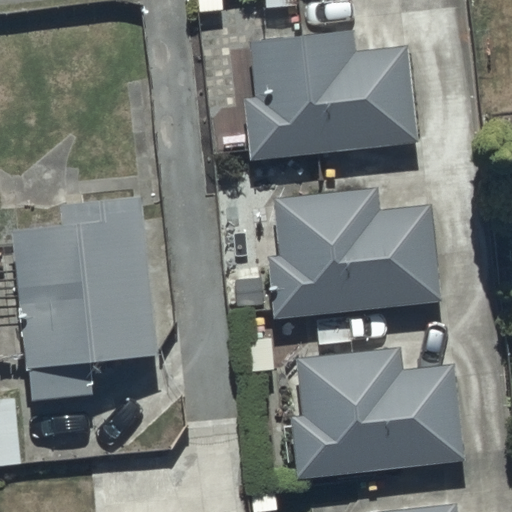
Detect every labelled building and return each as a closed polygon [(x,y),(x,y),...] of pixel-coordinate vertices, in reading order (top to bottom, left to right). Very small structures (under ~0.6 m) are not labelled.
[(241,102),(248,164),(420,145),(409,49),(356,55),(353,32),(250,44),(256,101),(241,102)] [(157,363),(141,200),(134,201),(133,190),(80,195),(81,205),(61,207),(63,231),(14,236),(30,403),(91,397),(89,370),(157,363)] [(266,260),(273,322),(440,303),(429,207),(379,213),(377,190),(272,202),(279,258),(266,260)] [(288,421),(294,482),(464,463),(453,365),(401,370),(399,349),(295,361),(301,419),(288,421)] [(0,468),(20,466),(14,400),(0,401),(0,468)]
